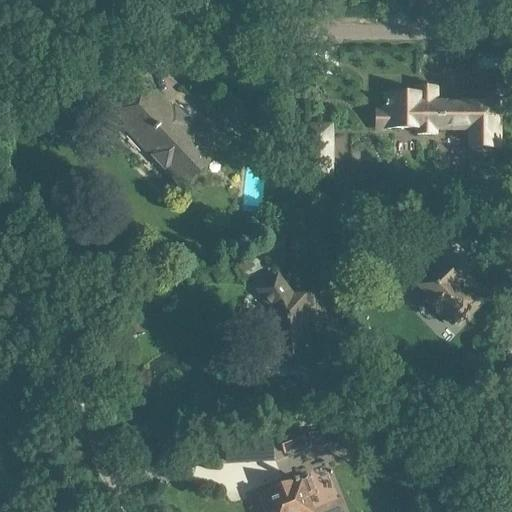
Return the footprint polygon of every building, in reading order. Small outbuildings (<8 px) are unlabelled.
[(208,151),(245,117),(230,101),(195,133),(194,132),(191,135),(182,126),(185,123),(172,109),(169,111),(141,82),(109,112),(129,134),(180,188),(212,158),(211,158),(213,156),(208,151)] [(416,136),(434,136),(434,130),(471,131),(471,151),(492,151),(492,108),(434,108),(434,89),(416,89),(416,98),(385,98),(385,113),(378,113),(378,130),(416,131),(416,136)] [(330,180),(329,129),(307,130),(308,180),(330,180)] [(273,215),(278,214),(281,212),(280,207),(277,205),(272,205),(270,208),(271,212),(273,215)] [(356,221),(344,209),(335,219),(346,230),(356,221)] [(389,249),(394,249),(393,238),(389,238),(389,236),(373,235),(373,238),(369,238),(369,249),(373,248),(373,250),(388,250),(389,249)] [(429,297),(424,303),(437,316),(441,311),(455,324),(476,303),(424,252),(404,272),(429,297)] [(254,266),(256,264),(249,254),(235,264),(243,275),(254,267),(254,266)] [(277,274),(253,290),(267,310),(271,348),(273,367),(287,366),(297,364),(305,364),(300,314),(318,312),(316,293),(293,296),(277,274)] [(310,448),(337,446),(336,431),(308,434),(310,448)] [(304,446),(299,433),(278,441),(283,454),(304,446)] [(270,498),(261,502),(265,511),(309,511),(305,501),(316,496),(307,475),(296,479),(267,491),(269,495),(270,498)]
